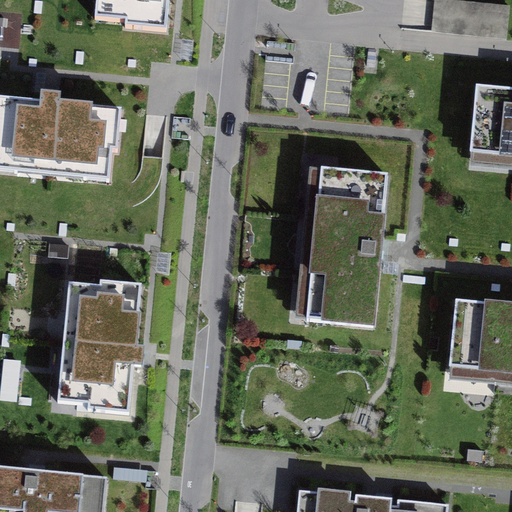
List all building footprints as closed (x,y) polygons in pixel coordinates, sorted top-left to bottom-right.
[(105,0),(103,25),(165,31),(167,0),(105,0)] [(511,94),(480,92),(473,159),(511,163),(511,94)] [(51,106),(0,100),(0,163),(114,174),(120,112),(51,106)] [(393,174),(326,168),(313,321),(379,326),(385,259),(393,174)] [(142,284),(80,279),(69,410),(130,416),(135,358),(142,284)] [(511,308),(458,304),(452,373),(511,378),(511,308)] [(44,474),(0,470),(0,511),(108,511),(112,481),(44,474)] [(379,500),(304,493),(302,511),(452,511),(453,507),(379,500)]
